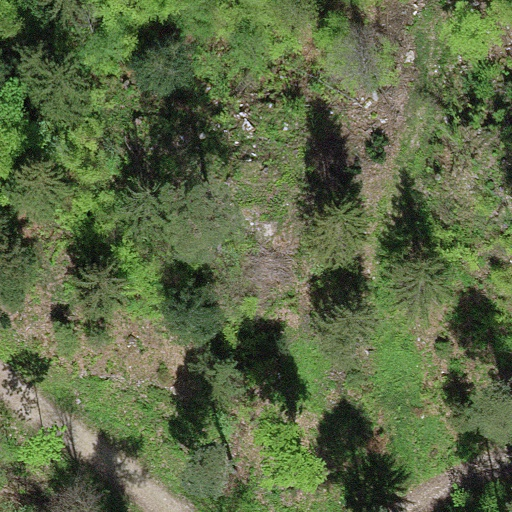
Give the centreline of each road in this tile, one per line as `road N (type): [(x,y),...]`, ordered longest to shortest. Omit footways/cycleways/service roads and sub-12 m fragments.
road 1 (track): [(169,511),(0,384)]
road 2 (track): [(389,511),(470,469),(511,458)]
